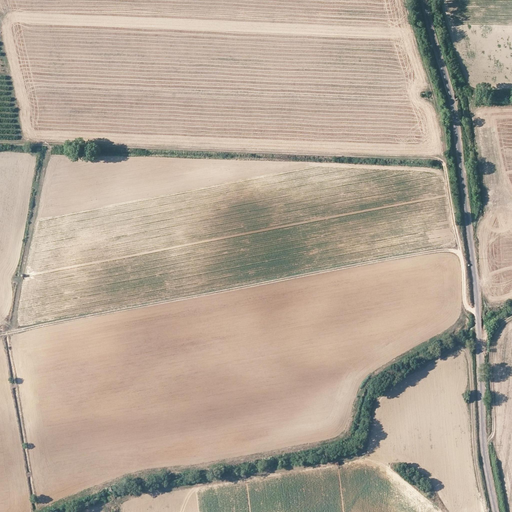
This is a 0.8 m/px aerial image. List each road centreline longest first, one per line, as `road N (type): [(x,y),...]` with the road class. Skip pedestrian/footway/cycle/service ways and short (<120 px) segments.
road 1 (track): [(478,311),(466,307),(442,160),(0,141)]
road 2 (tertiary): [(424,0),(456,129),(494,511)]
road 3 (track): [(459,252),(0,334)]
road 4 (track): [(466,307),(456,340),(469,361),(484,511)]
road 5 (track): [(442,160),(407,0)]
road 6 (track): [(483,440),(493,427),(492,340),(511,316)]
